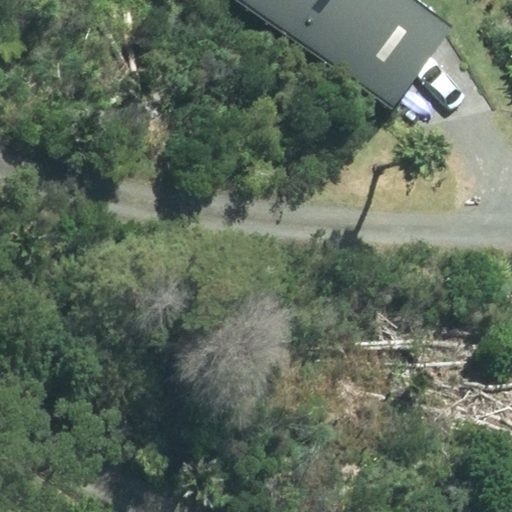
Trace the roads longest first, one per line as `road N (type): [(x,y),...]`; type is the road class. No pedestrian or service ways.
road 1 (unknown): [(0,108),(511,198)]
road 2 (unknown): [(0,370),(148,460),(343,511)]
